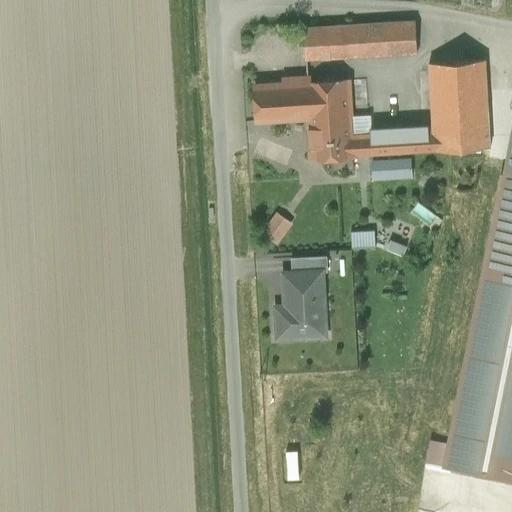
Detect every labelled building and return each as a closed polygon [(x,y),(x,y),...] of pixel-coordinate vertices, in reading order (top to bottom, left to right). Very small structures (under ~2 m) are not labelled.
[(414,20),(306,27),(308,59),(416,53),(414,20)] [(490,147),(487,93),(485,60),(429,63),(433,126),(433,133),(434,151),(490,147)] [(349,80),(254,86),(256,121),(309,117),(350,114),(349,80)] [(487,93),(490,147),(503,147),(509,129),(507,92),(487,93)] [(352,137),(351,116),(350,114),(309,117),(311,159),(352,157),(352,156),(351,137),(352,137)] [(351,116),(352,137),(370,136),(370,130),(369,115),(351,116)] [(370,136),(433,133),(433,126),(370,130),(370,136)] [(511,127),(503,173),(511,174),(511,127)] [(433,133),(370,136),(352,137),(351,137),(352,156),(434,151),(433,133)] [(384,171),(385,191),(423,189),(422,169),(384,171)] [(511,174),(503,173),(444,466),(511,480),(511,174)] [(279,207),(263,229),(279,240),(295,218),(279,207)] [(327,256),(291,258),(291,273),(321,271),(322,273),(327,272),(327,256)] [(291,273),(283,273),(285,307),(285,317),(276,318),(277,338),(292,338),(292,339),(304,339),(304,337),(325,336),(324,319),(319,319),(317,295),(323,295),(322,273),(321,271),(291,273)] [(275,308),(276,318),(285,317),(285,307),(275,308)]
